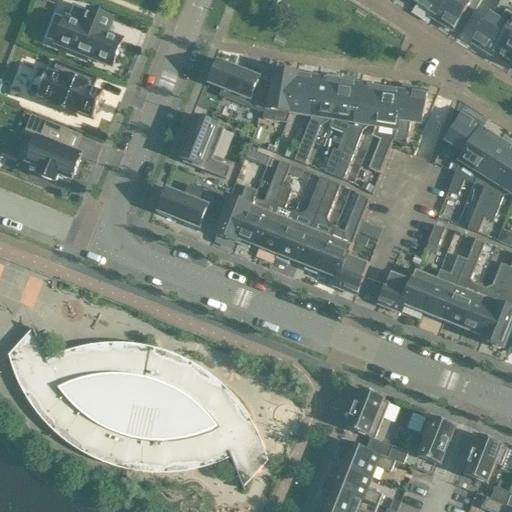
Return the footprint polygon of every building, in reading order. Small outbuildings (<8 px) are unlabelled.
[(61,14),(51,40),(106,62),(117,36),(100,30),(106,15),(83,5),(82,6),(68,0),(62,14),(61,14)] [(413,0),(429,10),(435,0),(413,0)] [(435,0),(429,10),(427,14),(447,26),(463,0),(435,0)] [(485,10),(467,39),(487,52),(489,47),(490,48),(511,13),(511,12),(500,5),(494,16),(485,10)] [(511,13),(490,48),(507,59),(511,51),(511,11),(511,12),(511,13)] [(33,63),(23,89),(48,99),(47,103),(71,113),(73,109),(88,115),(98,89),(87,85),(91,73),(49,56),(44,67),(33,63)] [(213,57),(204,79),(218,85),(215,91),(253,106),(263,77),(254,73),(213,57)] [(263,77),(253,106),(259,107),(258,115),(281,119),(282,115),(285,111),(285,109),(291,70),(283,68),(281,66),(273,64),(271,66),(268,66),(266,78),(263,77)] [(291,70),(285,109),(306,112),(313,73),(291,70)] [(294,143),(289,156),(300,160),(315,122),(325,116),(326,116),(334,77),(334,73),(321,70),(320,74),(313,73),(306,112),(306,116),(303,124),(299,130),(294,143)] [(328,145),(319,168),(328,172),(348,121),(355,80),(334,77),(326,116),(324,123),(339,129),(332,146),(328,145)] [(348,121),(328,172),(338,175),(358,125),(362,121),(370,123),(376,84),(355,80),(348,121)] [(390,130),(388,137),(400,142),(403,133),(405,119),(416,120),(421,87),(398,83),(397,87),(390,130)] [(374,134),(364,165),(374,170),(385,142),(386,141),(388,137),(390,130),(397,87),(376,84),(370,123),(369,125),(367,132),(374,134)] [(458,108),(440,137),(460,150),(476,124),(478,121),(458,108)] [(26,112),(20,129),(31,134),(21,158),(34,163),(31,170),(50,178),(53,171),(66,176),(68,171),(74,155),(76,150),(61,144),(67,129),(26,112)] [(191,113),(174,154),(178,155),(177,158),(221,175),(226,162),(207,155),(219,124),(191,113)] [(460,150),(454,158),(472,169),(494,136),(476,124),(460,150)] [(478,182),(462,225),(473,229),(473,228),(479,213),(493,178),(511,147),(494,136),(472,169),(468,178),(478,182)] [(285,140),(280,152),(289,156),(294,143),(285,140)] [(356,216),(330,283),(350,291),(351,291),(373,300),(395,308),(414,261),(417,253),(423,238),(429,221),(431,216),(441,191),(450,168),(424,157),(415,154),(408,151),(385,142),(374,170),(364,195),(356,216)] [(248,146),(243,158),(255,163),(260,151),(249,146),(248,146)] [(493,178),(479,213),(488,217),(499,191),(504,189),(509,192),(511,187),(511,147),(493,178)] [(249,194),(232,239),(243,243),(245,239),(252,243),(277,181),(281,169),(285,161),(275,157),(259,196),(257,197),(249,194)] [(446,158),(443,164),(450,167),(453,160),(446,158)] [(285,161),(281,169),(295,175),(298,166),(285,161)] [(272,250),(270,254),(283,259),(284,255),(293,259),(325,177),(315,173),(301,207),(294,210),(289,207),(272,250)] [(325,177),(293,259),(300,261),(299,265),(311,270),(313,266),(330,224),(325,222),(322,215),(335,181),(325,177)] [(360,177),(356,183),(365,188),(368,182),(360,177)] [(162,185),(153,207),(194,224),(199,212),(210,216),(218,194),(183,180),(178,192),(162,185)] [(277,181),(252,243),(272,250),(289,207),(280,204),(287,185),(277,181)] [(224,193),(209,230),(212,231),(213,233),(220,236),(223,235),(232,239),(249,194),(252,186),(241,182),(235,197),(224,193)] [(330,224),(313,266),(332,274),(341,251),(355,216),(364,195),(354,189),(339,227),(330,224)] [(429,221),(423,238),(432,242),(440,224),(429,221)] [(498,225),(494,237),(506,242),(511,230),(498,225)] [(463,254),(438,316),(458,324),(475,281),(470,280),(467,273),(480,239),(470,235),(462,254),(463,254)] [(432,274),(418,308),(438,316),(463,254),(462,254),(453,250),(446,268),(436,264),(432,274)] [(477,332),(476,335),(485,339),(486,341),(493,344),(496,343),(498,344),(511,308),(511,295),(508,294),(507,292),(511,279),(511,251),(510,250),(505,263),(477,332)] [(475,281),(458,324),(477,332),(505,263),(496,259),(488,281),(481,284),(475,281)] [(408,276),(399,300),(407,304),(418,308),(432,274),(412,266),(408,276)] [(28,328),(7,352),(10,362),(16,379),(25,394),(35,408),(45,420),(61,434),(77,445),(95,454),(115,461),(135,465),(155,467),(176,465),(196,461),(201,460),(200,456),(212,452),(215,455),(224,450),(237,483),(239,482),(238,480),(259,457),(258,451),(257,450),(257,448),(257,447),(256,446),(248,426),(241,414),(228,397),(215,383),(200,371),(181,359),(167,352),(151,348),(130,343),(111,342),(90,343),(70,347),(65,349),(67,353),(54,357),(51,354),(42,358),(29,326),(27,326),(28,328)] [(341,422),(340,423),(366,434),(361,446),(383,454),(388,442),(370,435),(384,398),(378,396),(378,395),(379,395),(379,394),(356,384),(355,385),(356,386),(341,422)] [(412,451),(412,452),(435,461),(451,422),(428,413),(427,414),(427,415),(421,413),(415,428),(421,430),(413,451),(412,451)] [(459,469),(458,470),(482,480),(482,479),(482,478),(490,458),(496,460),(502,445),(496,443),(497,442),(497,441),(474,431),(474,432),(474,433),(459,469)] [(336,436),(327,458),(367,473),(371,462),(386,468),(390,457),(383,454),(361,446),(336,436)] [(388,442),(383,454),(390,457),(398,460),(403,448),(388,442)] [(327,458),(319,479),(358,494),(373,500),(377,490),(362,484),(367,473),(327,458)] [(319,479),(310,500),(340,511),(351,511),(354,505),(369,511),(373,500),(358,494),(319,479)] [(490,483),(485,495),(502,501),(506,489),(490,483)] [(388,494),(384,504),(392,507),(396,497),(388,494)] [(482,494),(478,504),(496,511),(511,511),(511,505),(509,504),(502,501),(485,495),(482,494)] [(340,511),(310,500),(305,511),(340,511)]
